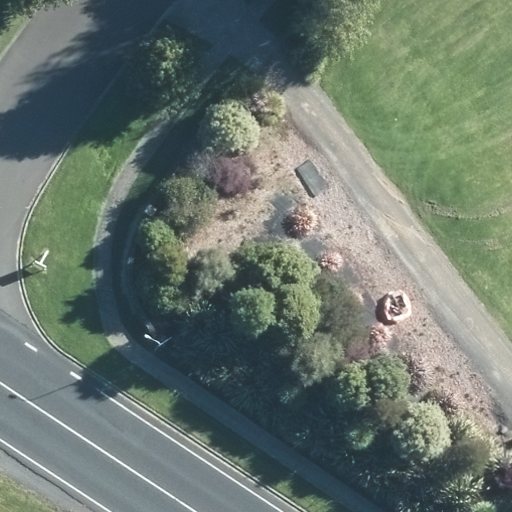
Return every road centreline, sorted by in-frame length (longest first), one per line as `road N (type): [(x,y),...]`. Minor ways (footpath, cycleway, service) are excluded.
road 1 (tertiary): [(0,384),(191,511)]
road 2 (residential): [(109,0),(61,54),(0,151)]
